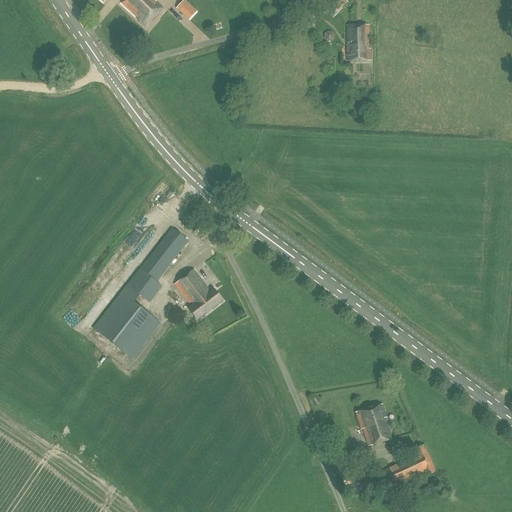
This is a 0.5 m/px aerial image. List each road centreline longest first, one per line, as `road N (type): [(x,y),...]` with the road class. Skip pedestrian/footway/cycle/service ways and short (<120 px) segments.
road 1 (secondary): [(511,421),(234,216)]
road 2 (unclassified): [(344,511),(219,237),(234,216)]
road 3 (unclassified): [(109,75),(312,0)]
road 4 (secondary): [(234,216),(193,181),(109,75)]
